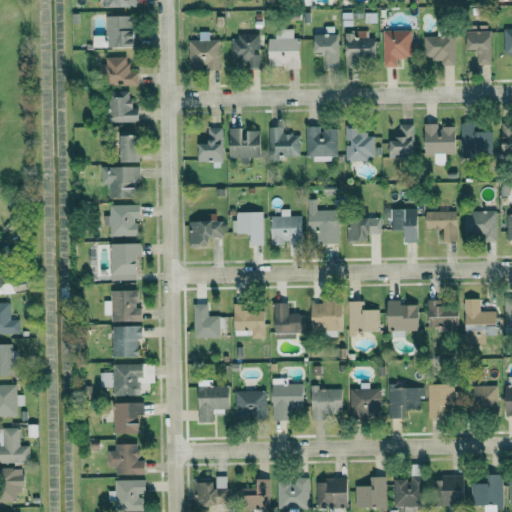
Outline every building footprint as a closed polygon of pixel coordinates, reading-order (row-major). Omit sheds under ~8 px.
[(93,47),(134,46),(134,15),(106,15),(106,34),(93,34),(93,47)] [(300,68),(300,37),(293,37),(293,28),(275,29),(275,38),(269,38),(269,65),(286,64),(286,68),(300,68)] [(383,66),(398,66),(398,58),(412,58),(412,30),(383,30),(383,66)] [(424,36),(424,58),(441,58),(441,65),(455,65),(455,30),(437,30),(438,36),(424,36)] [(477,65),(492,64),(491,30),(467,30),(467,50),(477,50),(477,65)] [(188,40),(189,66),(206,66),(206,70),(220,69),(219,40),(209,40),(209,31),(199,31),(199,39),(188,40)] [(375,37),(367,37),(367,31),(345,31),(345,62),(376,61),(375,37)] [(260,67),(260,34),(231,34),(232,60),(247,60),(247,68),(260,67)] [(138,71),(128,71),(128,56),(104,56),(103,84),(121,84),(121,85),(138,85),(138,71)] [(139,121),(138,107),(131,108),(131,91),(107,91),(108,122),(139,121)] [(474,122),(461,123),(462,154),(492,153),(491,130),(474,131),(474,122)] [(511,123),(503,122),(502,153),(511,152),(511,129),(511,123)] [(425,154),(456,154),(456,126),(438,127),(438,123),(424,123),(425,154)] [(414,124),(399,124),(399,138),(391,138),(390,155),(413,155),(414,124)] [(337,159),(337,129),(320,129),(320,125),(306,125),(306,159),(337,159)] [(374,159),(374,133),(356,134),(356,125),(345,125),(345,143),(346,159),(374,159)] [(283,126),(268,127),(270,161),(280,160),(280,156),(300,156),(299,133),(283,134),(283,126)] [(199,161),(223,161),(222,127),(208,127),(208,143),(199,143),(199,161)] [(230,158),(240,157),(240,163),(249,162),(249,157),(261,157),(260,130),(243,131),(243,127),(229,127),(230,158)] [(120,135),(121,162),(139,162),(138,134),(120,135)] [(109,197),(138,197),(137,166),(109,166),(109,197)] [(140,204),(109,204),(110,236),(136,235),(136,218),(140,218),(140,204)] [(290,215),(290,208),(281,208),(281,215),(271,216),(271,244),(284,244),(284,240),(302,240),(302,215),(290,215)] [(339,243),(339,208),(308,209),(309,232),(313,232),(313,243),(339,243)] [(404,241),(417,241),(417,208),(391,208),(391,230),(404,229),(404,241)] [(426,229),(443,229),(444,241),(457,241),(457,210),(426,211),(426,229)] [(496,210),(465,211),(466,239),(497,237),(496,210)] [(263,244),(263,211),(234,211),(234,233),(251,233),(251,244),(263,244)] [(381,218),(348,217),(347,241),(369,241),(369,233),(381,233),(381,218)] [(189,244),(212,244),(212,237),(222,237),(223,221),(189,220),(189,244)] [(139,280),(138,242),(110,243),(111,280),(139,280)] [(0,286),(3,286),(4,293),(28,289),(26,276),(10,279),(9,271),(0,272),(0,286)] [(112,321),(142,321),(142,307),(138,307),(138,290),(112,290),(112,300),(105,300),(105,315),(112,315),(112,321)] [(497,334),(496,310),(480,311),(480,298),(465,299),(466,335),(497,334)] [(389,337),(405,336),(405,330),(419,330),(419,304),(401,304),(401,299),(388,300),(389,337)] [(429,327),(440,327),(441,335),(460,334),(459,306),(442,306),(442,299),(428,299),(429,327)] [(379,309),(363,309),(363,300),(348,300),(349,333),(380,332),(379,309)] [(10,302),(0,301),(0,333),(11,334),(10,302)] [(311,302),(312,330),(325,330),(325,337),(337,336),(337,330),(343,330),(342,301),(311,302)] [(288,302),(274,303),(275,338),(296,338),(296,332),(305,332),(304,312),(289,313),(288,302)] [(220,337),(220,315),(208,315),(208,303),(193,304),(194,337),(220,337)] [(265,338),(265,310),(248,310),(247,303),(234,304),(234,330),(251,330),(252,338),(265,338)] [(143,338),(142,325),(112,326),(113,357),(139,356),(138,339),(143,338)] [(0,374),(14,374),(13,343),(0,343),(0,374)] [(142,364),(113,363),(113,372),(101,372),(101,386),(114,386),(113,395),(141,395),(142,364)] [(273,419),(291,419),(291,408),(304,408),(303,383),(286,383),(286,378),(272,378),(273,419)] [(350,388),(350,417),(381,416),(381,388),(370,388),(370,383),(360,383),(360,388),(350,388)] [(428,384),(429,417),(443,417),(443,408),(459,407),(458,383),(428,384)] [(0,416),(18,416),(17,405),(24,405),(24,394),(17,395),(17,384),(0,384),(0,416)] [(312,419),(327,419),(326,413),(342,412),(342,388),(319,389),(319,384),(311,384),(312,419)] [(229,385),(198,386),(199,421),(213,421),(213,409),(230,408),(229,385)] [(403,417),(403,410),(420,409),(420,397),(424,397),(424,385),(389,386),(389,418),(403,417)] [(498,385),(472,385),(472,411),(499,411),(498,385)] [(235,391),(236,417),(267,416),(266,390),(235,391)] [(140,433),(140,414),(144,414),(144,402),(114,402),(113,433),(140,433)] [(0,462),(30,462),(30,445),(20,445),(20,428),(0,427),(0,462)] [(116,475),(145,474),(145,460),(139,461),(139,443),(115,443),(115,450),(108,450),(109,467),(116,467),(116,475)] [(0,500),(17,501),(17,492),(24,492),(24,468),(0,467),(0,500)] [(464,474),(441,475),(442,480),(433,480),(434,505),(465,505),(464,474)] [(503,474),(490,474),(490,483),(471,483),(472,505),(485,504),(486,510),(504,510),(503,474)] [(227,511),(227,476),(215,476),(215,481),(193,481),(194,505),(216,505),(216,511),(227,511)] [(355,486),(356,508),(387,507),(386,476),(370,476),(370,485),(355,486)] [(394,479),(394,506),(421,506),(420,476),(411,476),(411,479),(394,479)] [(270,478),(257,479),(257,487),(240,487),(240,510),(270,509),(270,478)] [(308,478),(277,479),(278,508),(309,507),(308,478)] [(144,510),(144,479),(115,480),(115,490),(109,490),(109,500),(116,500),(116,511),(144,510)] [(348,507),(348,479),(317,479),(316,507),(348,507)]
